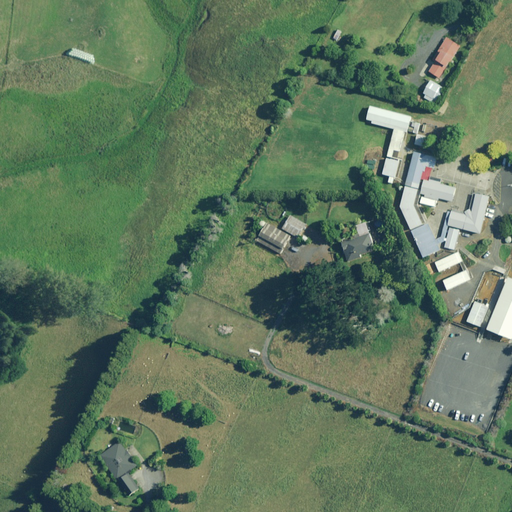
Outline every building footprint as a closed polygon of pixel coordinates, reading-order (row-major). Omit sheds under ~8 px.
[(462,46),(447,37),(433,60),(436,61),(430,71),(441,78),(462,46)] [(445,88),(432,80),(422,96),(436,104),(445,88)] [(392,134),(385,160),(394,162),(401,137),(392,134)] [(429,137),(418,134),(415,144),(426,147),(429,137)] [(412,156),(402,187),(414,191),(421,171),(429,174),(433,163),(412,156)] [(382,164),(378,178),(391,181),(395,168),(382,164)] [(452,192),(420,184),(416,197),(448,205),(452,192)] [(397,209),(407,230),(419,225),(409,207),(413,193),(401,190),(397,209)] [(448,215),(444,230),(476,238),(485,201),(472,198),(466,220),(448,215)] [(304,228),(288,218),(279,232),(295,242),(304,228)] [(357,226),(359,232),(355,234),(356,238),(343,242),(349,262),(363,257),(363,255),(377,250),(367,223),(357,226)] [(424,225),(407,232),(419,259),(436,251),(424,225)] [(265,227),(254,244),(278,259),(289,241),(265,227)] [(445,233),(440,250),(450,253),(455,236),(445,233)] [(464,261),(460,252),(436,263),(441,272),(464,261)] [(472,279),(468,270),(445,281),(449,290),(472,279)] [(495,277),(478,316),(487,320),(505,281),(495,277)] [(133,431),(118,426),(115,433),(131,438),(133,431)] [(126,451),(124,449),(119,441),(114,445),(109,449),(99,456),(128,496),(139,489),(139,488),(137,486),(135,484),(133,480),(129,475),(129,474),(132,472),(131,470),(137,466),(132,459),(131,457),(132,457),(127,450),(126,451)]
